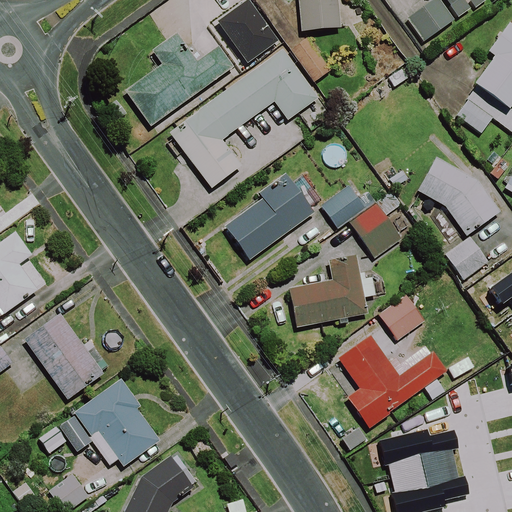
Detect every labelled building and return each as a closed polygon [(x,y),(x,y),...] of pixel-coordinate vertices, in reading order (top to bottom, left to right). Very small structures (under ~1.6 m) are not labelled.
[(336,33),(333,0),(293,0),(296,37),(336,33)] [(451,24),(434,0),(403,23),(420,46),(451,24)] [(457,0),(440,0),(447,10),(446,10),(454,21),(466,13),(457,0)] [(212,26),(243,68),(274,45),(243,4),(212,26)] [(511,32),(505,28),(483,56),(490,61),(465,94),(500,119),(511,102),(511,32)] [(198,61),(178,33),(153,51),(162,64),(125,91),(151,127),(234,67),(219,46),(198,61)] [(302,42),(287,53),(311,86),(326,75),(302,42)] [(314,101),(278,53),(165,137),(206,193),(237,170),(217,144),(270,106),(283,124),(314,101)] [(489,122),(464,104),(452,119),(477,137),(489,122)] [(511,118),(506,114),(496,126),(511,138),(511,118)] [(473,185),(431,162),(413,196),(441,212),(462,241),(496,217),(473,185)] [(511,174),(501,192),(511,198),(511,174)] [(309,219),(280,178),(253,197),(256,201),(217,228),(244,266),(309,219)] [(361,212),(345,189),(317,209),(333,232),(361,212)] [(399,208),(390,195),(344,226),(370,263),(398,243),(382,220),(399,208)] [(33,255),(16,232),(0,243),(0,317),(38,290),(20,265),(33,255)] [(189,240),(201,258),(213,250),(200,232),(189,240)] [(484,266),(465,240),(440,259),(459,285),(484,266)] [(355,278),(352,260),(324,266),(327,284),(284,293),(292,333),(364,319),(361,302),(371,300),(368,281),(361,282),(360,277),(355,278)] [(393,345),(421,326),(402,299),(374,319),(393,345)] [(84,345),(61,314),(24,340),(69,401),(105,375),(103,371),(109,366),(90,340),(84,345)] [(384,367),(365,341),(333,364),(354,394),(342,403),(365,434),(386,419),(386,417),(442,376),(428,357),(427,358),(421,350),(397,368),(392,362),(384,367)] [(0,373),(13,364),(0,345),(0,373)] [(511,370),(501,374),(505,393),(511,391),(511,370)] [(142,407),(122,379),(75,413),(92,437),(90,439),(110,466),(119,460),(124,467),(161,441),(138,409),(142,407)] [(93,442),(75,417),(60,427),(78,453),(93,442)] [(67,442),(57,428),(39,440),(49,454),(67,442)] [(454,454),(449,434),(424,440),(422,435),(373,446),(379,473),(383,472),(389,499),(385,500),(387,511),(438,511),(440,511),(439,506),(464,500),(460,482),(454,483),(448,455),(454,454)] [(169,511),(174,504),(195,488),(193,486),(197,482),(177,456),(174,459),(171,456),(142,477),(125,511),(169,511)] [(68,511),(89,497),(73,474),(49,491),(63,511),(68,511)] [(36,497),(26,483),(13,492),(23,505),(36,497)] [(240,511),(237,500),(221,505),(223,511),(240,511)]
